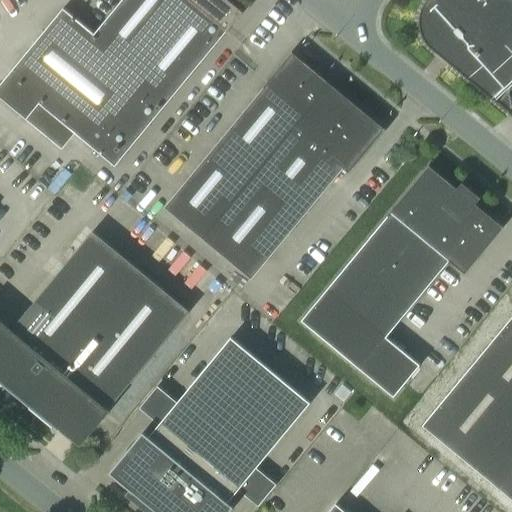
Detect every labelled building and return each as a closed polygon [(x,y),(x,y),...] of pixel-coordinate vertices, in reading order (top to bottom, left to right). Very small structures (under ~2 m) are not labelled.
[(115,167),(242,13),(228,2),(226,0),(121,0),(93,35),(60,8),(0,80),(0,98),(26,120),(39,104),(115,167)] [(511,0),(427,0),(426,1),(425,3),(423,6),(422,8),(420,11),(420,14),(419,17),(418,19),(418,23),(419,27),(420,31),(421,34),(422,38),(424,41),(426,44),(428,47),(430,50),(433,53),(436,55),(493,102),(511,85),(511,0)] [(161,206),(251,280),(343,169),(348,173),(384,130),(291,54),(161,206)] [(458,192),(428,167),(390,212),(301,321),(393,397),(405,383),(419,366),(386,338),(449,262),(464,274),(502,228),(472,203),(470,206),(456,195),(458,192)] [(92,232),(11,330),(0,321),(0,383),(8,390),(10,388),(15,391),(14,392),(14,393),(14,395),(14,396),(15,397),(16,398),(17,398),(18,399),(19,399),(20,398),(22,397),(26,400),(23,403),(77,447),(90,431),(189,312),(92,232)] [(511,316),(422,426),(511,500),(511,316)] [(229,511),(233,508),(228,503),(238,489),(259,506),(276,486),(255,468),(310,403),(230,338),(177,402),(156,384),(137,407),(159,424),(148,437),(142,433),(109,474),(150,508),(147,511),(229,511)] [(339,381),(331,391),(344,402),(352,392),(339,381)]
